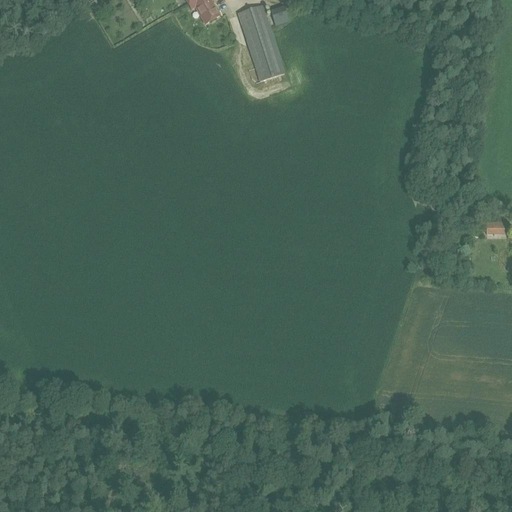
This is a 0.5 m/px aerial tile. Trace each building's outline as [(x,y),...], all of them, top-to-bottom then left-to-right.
[(205,26),(221,17),(211,0),(184,0),(191,12),(195,10),(205,26)] [(284,75),(262,7),(238,15),(260,83),(284,75)] [(278,17),(279,30),(292,28),(290,15),(278,17)] [(158,17),(150,20),(153,27),(161,24),(158,17)] [(486,223),(486,236),(496,235),(495,223),(486,223)]
